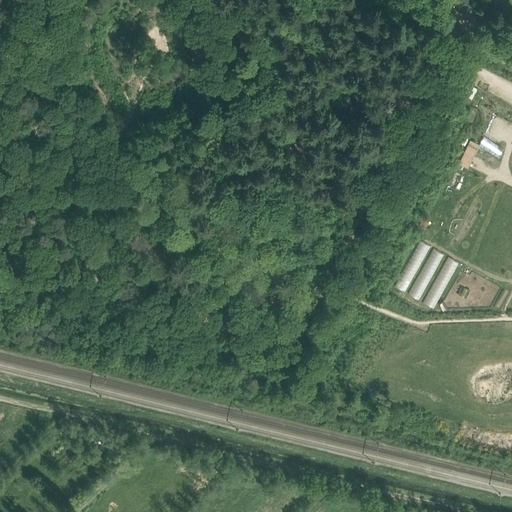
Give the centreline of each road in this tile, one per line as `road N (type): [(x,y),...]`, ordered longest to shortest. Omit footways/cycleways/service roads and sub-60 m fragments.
road 1 (track): [(0,397),(474,511)]
road 2 (track): [(399,128),(457,11)]
